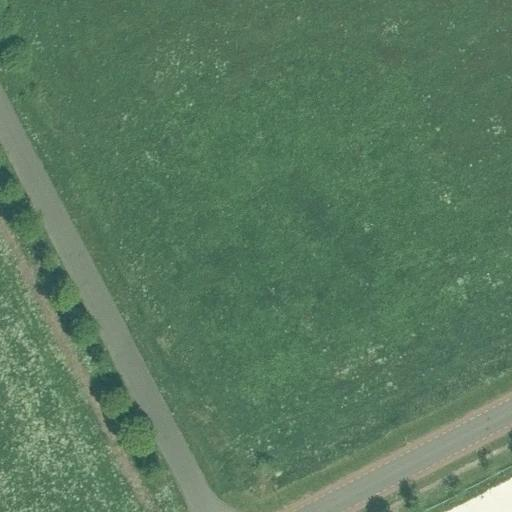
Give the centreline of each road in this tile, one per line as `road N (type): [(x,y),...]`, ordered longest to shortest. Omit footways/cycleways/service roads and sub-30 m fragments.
road 1 (unclassified): [(0,116),(207,511)]
road 2 (tertiary): [(320,511),(511,412)]
